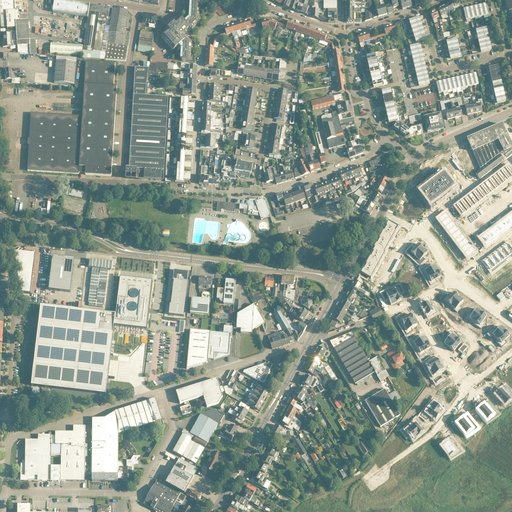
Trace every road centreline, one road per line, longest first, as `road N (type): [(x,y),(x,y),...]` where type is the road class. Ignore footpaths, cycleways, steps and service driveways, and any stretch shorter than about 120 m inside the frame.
road 1 (tertiary): [(342,283),(135,252),(68,228),(1,219)]
road 2 (unclassified): [(4,492),(134,492),(172,427),(161,390)]
road 3 (unclassified): [(14,437),(13,306),(1,219)]
road 4 (tertiary): [(214,511),(305,349)]
road 5 (unclassified): [(137,7),(115,182)]
road 6 (unclassified): [(14,437),(161,390)]
road 7 (unclassified): [(161,390),(305,349)]
road 8 (residential): [(469,385),(429,435),(369,480)]
road 9 (residential): [(507,55),(439,68),(424,9)]
road 10 (residential): [(370,154),(254,191)]
